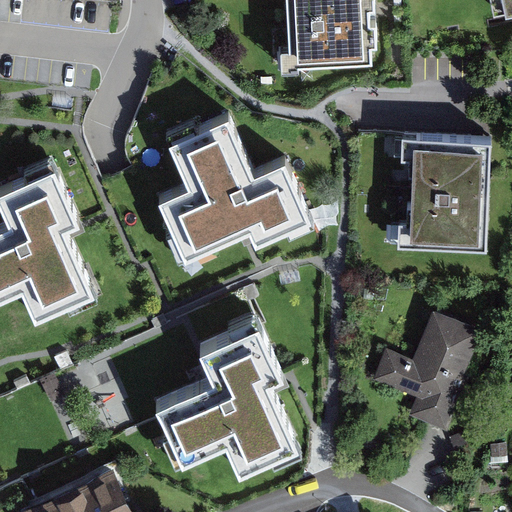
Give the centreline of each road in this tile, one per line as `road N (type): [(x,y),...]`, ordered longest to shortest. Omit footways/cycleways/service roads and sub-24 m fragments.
road 1 (residential): [(435,511),(363,479),(331,476),(242,511)]
road 2 (residential): [(511,85),(362,99)]
